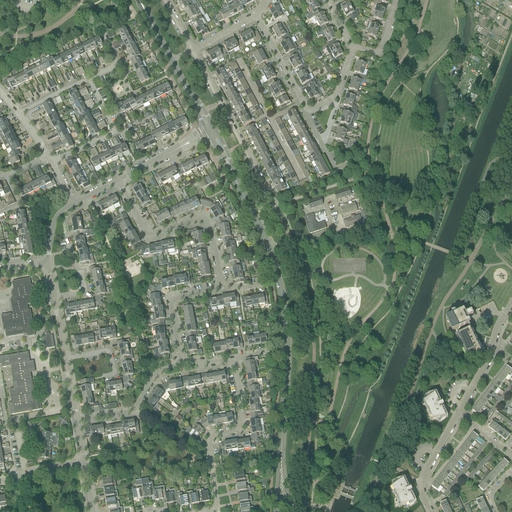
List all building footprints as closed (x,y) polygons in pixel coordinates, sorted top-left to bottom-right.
[(191,0),(190,1),(180,7),(182,11),(196,4),(194,0),(191,0)] [(235,0),(232,2),(234,5),(238,13),(243,10),(241,7),(237,0),(236,0),(237,1),(235,0)] [(340,6),(343,11),(351,7),(348,2),(351,0),(350,0),(345,0),(344,1),(345,3),(340,6)] [(272,9),(269,11),(272,16),(280,12),(282,10),(283,10),(281,5),(280,3),(279,1),(273,5),(274,8),(272,9)] [(232,2),(228,4),(234,15),(238,13),(234,5),(232,2)] [(185,10),(187,14),(198,9),(196,6),(197,5),(197,3),(196,4),(182,11),(185,10)] [(309,13),(306,15),(307,18),(316,13),(314,11),(317,10),(320,8),(317,3),(309,7),(307,8),(309,13)] [(376,7),(374,12),(383,15),(385,9),(379,7),(380,5),(374,3),(373,6),(376,7)] [(224,5),(222,6),(224,10),(229,18),(234,15),(228,4),(225,6),(224,5)] [(198,9),(187,14),(190,19),(194,17),(196,20),(203,16),(205,15),(201,7),(198,9)] [(351,7),(343,11),(346,17),(349,15),(351,14),(352,17),(354,19),(359,17),(357,14),(358,14),(356,11),(354,12),(352,10),(353,9),(352,7),(351,7)] [(220,13),(218,15),(221,21),(223,20),(224,21),(229,18),(224,10),(220,12),(220,13)] [(280,18),(281,21),(287,18),(284,13),(281,14),(280,12),(272,16),(273,18),(273,19),(273,20),(274,19),(275,21),(280,18)] [(370,17),(369,20),(375,22),(376,19),(381,21),(383,15),(374,12),(372,18),(370,17)] [(314,17),(317,22),(325,18),(322,13),(317,16),(316,13),(307,18),(308,20),(314,17)] [(197,22),(193,25),(195,30),(203,25),(207,23),(205,19),(204,18),(203,18),(204,17),(203,16),(196,20),(197,22)] [(317,29),(319,31),(324,28),(323,26),(328,23),(325,18),(317,22),(320,27),(317,29)] [(368,29),(369,29),(377,32),(379,26),(374,25),(375,22),(369,20),(366,28),(368,29)] [(272,29),(275,34),(283,30),(285,28),(283,24),(280,25),(272,29)] [(203,25),(195,30),(198,34),(200,33),(202,37),(209,33),(206,28),(205,28),(203,25)] [(121,37),(128,33),(126,27),(118,31),(121,37)] [(283,37),(284,39),(289,36),(285,28),(283,30),(275,34),(276,37),(276,38),(277,39),(283,37)] [(319,31),(315,33),(317,37),(318,37),(321,36),(322,36),(323,39),(325,38),(333,33),(331,28),(327,30),(325,31),(324,28),(319,31)] [(363,37),(363,40),(366,41),(367,38),(368,39),(369,39),(370,36),(372,37),(376,38),(377,32),(369,29),(368,29),(367,30),(367,31),(367,32),(368,32),(367,35),(364,34),(363,37)] [(247,31),(244,33),(249,42),(253,40),(254,43),(261,40),(257,33),(253,35),(250,30),(247,32),(247,31)] [(113,48),(119,45),(131,39),(128,33),(121,37),(122,40),(121,41),(120,41),(118,43),(118,42),(112,45),(113,48)] [(242,41),(239,42),(242,48),(245,46),(244,45),(249,42),(244,33),(242,34),(242,35),(239,36),(242,41)] [(324,45),(325,48),(330,45),(329,42),(336,38),(333,33),(325,38),(327,40),(323,44),(324,45)] [(283,43),(280,44),(283,49),(293,44),(291,39),(289,36),(284,39),(285,41),(283,43)] [(98,37),(92,40),(96,48),(102,45),(98,37)] [(131,39),(119,45),(120,47),(122,45),(123,47),(125,45),(126,48),(134,44),(131,39)] [(231,40),(228,41),(233,50),(238,48),(239,49),(242,48),(239,42),(236,44),(234,39),(231,40)] [(92,40),(87,43),(91,51),(96,48),(92,40)] [(225,50),(223,51),(226,56),(229,55),(228,53),(233,50),(228,41),(225,43),(223,45),(225,50)] [(87,43),(81,45),(85,53),(91,51),(87,43)] [(80,44),(75,46),(76,48),(80,56),(85,53),(81,45),(80,44)] [(126,48),(129,54),(137,50),(134,44),(126,48)] [(293,44),(283,49),(286,55),(289,53),(291,52),(292,54),(298,51),(296,49),(296,48),(296,47),(295,45),(294,44),(293,44)] [(329,55),(332,54),(340,49),(337,44),(332,47),(330,45),(325,48),(326,49),(329,55)] [(76,48),(70,51),(74,59),(79,56),(76,48)] [(214,49),(212,50),(217,59),(222,56),(223,58),(226,56),(223,51),(220,52),(218,48),(215,49),(214,49)] [(329,55),(331,58),(332,60),(331,64),(337,66),(340,56),(343,55),(340,49),(332,54),(329,55)] [(129,54),(132,60),(138,57),(140,56),(137,50),(129,54)] [(217,59),(212,50),(209,52),(207,54),(209,58),(206,60),(209,65),(212,64),(211,62),(217,59)] [(253,57),(255,60),(264,55),(263,52),(263,53),(261,50),(256,53),(255,50),(247,54),(249,59),(253,57)] [(70,51),(64,54),(68,62),(74,59),(70,51)] [(294,57),(288,59),(291,65),(299,60),(302,59),(299,54),(298,51),(292,54),(294,57)] [(64,54),(59,57),(63,65),(68,62),(64,54)] [(256,70),(258,69),(264,66),(262,63),(267,61),(265,58),(266,58),(264,55),(255,60),(258,65),(254,67),(256,70)] [(39,60),(41,63),(45,71),(50,68),(46,60),(45,57),(39,60)] [(52,57),(46,60),(50,68),(56,65),(53,60),(53,59),(52,57)] [(59,57),(53,59),(53,60),(56,65),(57,68),(63,65),(59,57)] [(130,61),(133,67),(140,63),(138,57),(132,60),(130,61)] [(299,67),(300,69),(306,66),(305,64),(302,65),(299,60),(291,65),(294,70),(299,67)] [(357,61),(356,67),(364,70),(366,64),(369,65),(370,63),(364,60),(363,63),(357,61)] [(41,63),(35,66),(39,74),(45,71),(41,63)] [(133,67),(135,72),(143,68),(140,63),(133,67)] [(35,66),(29,69),(33,77),(39,74),(35,66)] [(261,71),(264,76),(273,71),(272,69),(271,69),(270,66),(265,69),(264,66),(258,69),(260,72),(261,71)] [(300,73),(296,75),(299,80),(307,76),(305,70),(307,69),(306,66),(306,67),(300,69),(302,72),(300,73)] [(359,74),(358,77),(364,79),(365,77),(367,71),(364,70),(356,67),(354,73),(359,74)] [(135,72),(138,78),(146,74),(143,68),(135,72)] [(218,71),(214,73),(217,79),(225,74),(227,73),(224,68),(222,69),(218,71)] [(23,72),(24,73),(28,79),(33,77),(29,69),(23,72)] [(265,82),(267,85),(272,82),(271,80),(276,77),(274,74),(275,74),(273,71),(264,76),(267,82),(265,82)] [(331,73),(329,74),(330,76),(332,74),(335,80),(338,79),(339,76),(333,72),(331,73)] [(24,73),(19,75),(22,83),(28,80),(28,79),(24,73)] [(146,74),(138,78),(141,84),(149,80),(146,74)] [(217,79),(219,84),(227,80),(225,74),(217,79)] [(19,75),(13,78),(17,86),(22,83),(19,75)] [(307,76),(299,80),(302,85),(305,83),(307,82),(309,85),(317,80),(315,78),(310,81),(307,76)] [(352,78),(350,83),(359,86),(360,83),(363,84),(364,79),(358,77),(358,80),(352,78)] [(17,86),(13,78),(8,81),(6,79),(2,82),(8,89),(9,89),(10,90),(9,91),(10,92),(11,92),(12,93),(12,92),(13,92),(14,92),(14,91),(14,90),(14,89),(13,88),(17,86)] [(219,84),(222,89),(230,85),(227,80),(219,84)] [(308,88),(305,90),(307,95),(315,91),(319,89),(320,89),(317,83),(318,83),(317,80),(309,85),(310,87),(308,88)] [(267,85),(263,87),(265,89),(268,87),(269,88),(270,87),(273,93),(280,89),(282,88),(280,85),(278,82),(274,85),(272,82),(267,85)] [(167,83),(162,86),(166,94),(171,91),(167,83)] [(354,91),(353,94),(359,95),(360,93),(357,92),(359,86),(350,83),(348,89),(354,91)] [(222,89),(225,94),(233,90),(234,90),(234,88),(233,85),(231,84),(230,85),(222,89)] [(162,86),(156,89),(160,97),(166,94),(162,86)] [(68,93),(71,98),(87,90),(85,88),(77,92),(75,89),(68,93)] [(280,89),(273,93),(274,95),(273,97),(276,102),(277,101),(281,99),(280,97),(280,96),(281,95),(284,93),(283,91),(283,90),(282,88),(280,89)] [(156,89),(150,92),(154,100),(160,97),(156,89)] [(315,91),(307,95),(310,100),(313,99),(315,98),(317,100),(322,97),(323,97),(319,89),(315,91)] [(71,98),(74,104),(81,100),(80,98),(88,93),(87,90),(71,98)] [(225,94),(228,100),(237,95),(236,95),(233,90),(225,94)] [(150,92),(145,95),(149,103),(154,100),(150,92)] [(346,94),(345,100),(353,103),(355,97),(358,98),(359,95),(353,94),(352,96),(346,94)] [(145,95),(139,97),(143,105),(149,103),(145,95)] [(229,99),(232,105),(240,100),(237,95),(228,100),(229,99)] [(281,99),(277,101),(280,106),(278,107),(280,109),(280,110),(285,107),(284,104),(289,102),(287,99),(288,99),(286,96),(282,98),(281,99)] [(133,100),(136,106),(137,108),(138,110),(138,111),(142,109),(141,109),(144,107),(143,105),(139,97),(133,100)] [(132,98),(127,101),(131,109),(136,106),(133,100),(132,98)] [(74,104),(77,110),(92,102),(91,99),(82,103),(81,100),(74,104)] [(232,105),(235,110),(243,106),(240,100),(232,105)] [(345,100),(343,105),(346,107),(348,107),(348,110),(349,111),(353,112),(355,112),(356,113),(357,109),(354,106),(353,105),(353,103),(345,100)] [(127,101),(121,104),(125,112),(131,109),(127,101)] [(37,112),(31,115),(32,118),(39,114),(43,112),(52,108),(49,102),(42,105),(44,108),(37,112)] [(77,110),(79,115),(88,111),(86,111),(85,109),(94,104),(92,102),(77,110)] [(121,104),(115,107),(116,108),(119,114),(118,115),(120,118),(123,116),(124,116),(122,113),(125,112),(121,104)] [(235,110),(237,115),(245,111),(243,106),(235,110)] [(52,108),(43,112),(44,115),(46,114),(48,117),(55,113),(52,108)] [(81,115),(83,120),(99,113),(98,110),(89,114),(88,111),(79,115),(79,116),(81,115)] [(286,115),(289,120),(297,116),(294,110),(286,115)] [(237,115),(240,120),(248,116),(245,111),(237,115)] [(355,112),(353,112),(349,111),(348,113),(343,112),(342,117),(354,121),(355,116),(356,116),(357,113),(356,113),(355,112)] [(49,120),(47,121),(49,124),(58,119),(55,113),(48,117),(49,120)] [(83,120),(86,126),(93,122),(92,119),(100,115),(99,113),(83,120)] [(248,116),(240,120),(243,126),(254,120),(253,118),(250,119),(248,116)] [(289,120),(292,125),(300,121),(297,116),(289,120)] [(184,117),(178,120),(182,128),(188,125),(184,117)] [(352,130),(353,126),(352,126),(354,121),(342,117),(340,123),(345,125),(345,127),(352,130)] [(58,119),(49,124),(50,126),(52,125),(54,128),(55,128),(61,125),(61,124),(58,119)] [(178,120),(173,123),(177,131),(182,128),(178,120)] [(86,126),(89,132),(105,124),(103,121),(95,125),(93,122),(86,126)] [(292,125),(295,131),(303,126),(300,121),(292,125)] [(0,127),(0,128),(2,132),(10,128),(9,125),(10,125),(9,123),(8,123),(0,127)] [(173,123),(167,126),(171,134),(177,131),(173,123)] [(56,131),(45,136),(46,139),(65,130),(62,124),(61,124),(61,125),(55,128),(56,131)] [(105,124),(89,132),(91,135),(90,137),(89,137),(91,141),(97,138),(96,137),(95,137),(95,136),(99,134),(97,131),(106,127),(105,124)] [(245,129),(248,135),(256,131),(253,125),(245,129)] [(167,126),(161,128),(165,136),(171,134),(167,126)] [(295,131),(297,136),(305,132),(303,126),(295,131)] [(338,128),(336,134),(345,136),(346,134),(351,133),(352,130),(345,127),(344,130),(338,128)] [(0,133),(0,137),(1,139),(13,133),(11,130),(12,130),(11,128),(10,128),(2,132),(0,133)] [(161,128),(156,131),(160,139),(165,136),(161,128)] [(65,130),(46,139),(48,142),(54,138),(57,137),(59,136),(60,139),(67,135),(65,130)] [(150,134),(151,136),(154,142),(160,139),(156,131),(150,134)] [(256,131),(248,135),(251,140),(259,136),(260,135),(259,133),(258,134),(256,131)] [(297,136),(300,141),(308,137),(305,132),(297,136)] [(4,144),(7,143),(15,139),(14,135),(15,135),(14,133),(13,133),(1,139),(4,144)] [(336,134),(334,139),(338,140),(340,141),(339,144),(342,145),(346,146),(347,143),(348,141),(344,139),(344,138),(345,136),(336,134)] [(62,142),(51,147),(53,150),(70,141),(67,135),(60,139),(62,142)] [(151,136),(145,139),(149,147),(155,144),(154,142),(151,136)] [(259,136),(251,140),(254,146),(261,141),(263,140),(262,138),(260,139),(259,136)] [(7,143),(4,144),(6,149),(10,148),(18,144),(17,141),(20,140),(19,137),(15,139),(7,143)] [(117,137),(114,138),(122,153),(122,154),(128,151),(124,144),(121,145),(117,137)] [(300,141),(303,146),(312,142),(312,141),(311,142),(308,137),(300,141)] [(114,138),(112,139),(116,148),(113,150),(117,157),(118,160),(124,157),(122,154),(122,153),(114,138)] [(145,139),(140,142),(144,150),(149,147),(145,139)] [(70,141),(53,150),(54,153),(64,148),(66,151),(73,147),(70,141)] [(261,141),(254,146),(256,151),(264,147),(266,146),(265,144),(263,145),(261,141)] [(106,142),(103,144),(111,160),(117,157),(113,150),(110,151),(106,142)] [(144,150),(140,142),(134,145),(138,153),(144,150)] [(304,146),(307,151),(315,147),(312,142),(303,146),(303,147),(304,146)] [(10,148),(12,153),(19,150),(20,149),(19,146),(20,145),(19,143),(18,144),(10,148)] [(103,144),(100,145),(105,154),(102,155),(105,163),(111,160),(103,144)] [(264,147),(256,151),(259,156),(267,152),(266,150),(267,149),(266,148),(265,148),(264,147)] [(307,151),(310,156),(318,152),(315,147),(307,151)] [(95,148),(92,149),(100,165),(105,163),(102,155),(99,157),(95,148)] [(92,149),(89,151),(94,159),(90,161),(94,168),(100,165),(92,149)] [(9,154),(12,159),(12,160),(18,156),(18,157),(20,156),(18,152),(20,152),(19,150),(12,153),(9,154)] [(267,152),(259,156),(262,162),(269,158),(271,156),(270,154),(269,155),(267,152)] [(310,156),(313,162),(321,157),(318,152),(310,156)] [(204,155),(198,159),(202,166),(208,163),(204,155)] [(12,160),(12,159),(9,161),(11,166),(19,162),(18,159),(19,158),(18,157),(18,156),(12,160)] [(67,165),(70,170),(78,166),(80,165),(76,156),(70,159),(71,162),(68,164),(68,163),(68,164),(67,165)] [(313,162),(316,167),(324,163),(321,157),(313,162)] [(261,162),(264,167),(272,163),(269,158),(262,162),(261,162)] [(198,159),(193,161),(197,169),(202,166),(198,159)] [(192,160),(187,163),(190,170),(191,171),(193,170),(196,168),(197,169),(193,161),(192,160)] [(180,165),(178,167),(182,175),(185,174),(191,171),(187,163),(181,166),(180,165)] [(264,167),(266,173),(274,168),(272,163),(264,167)] [(316,167),(318,172),(326,168),(324,163),(316,167)] [(70,170),(72,176),(80,172),(78,166),(70,170)] [(36,168),(39,173),(45,186),(50,183),(52,187),(56,185),(50,175),(47,176),(44,177),(39,167),(36,168)] [(174,167),(169,170),(173,178),(178,175),(179,177),(182,175),(178,167),(175,168),(174,167)] [(266,173),(269,178),(277,174),(274,168),(266,173)] [(326,168),(318,172),(320,175),(319,175),(319,176),(320,178),(321,178),(329,173),(326,168)] [(169,170),(163,173),(167,181),(170,179),(171,182),(174,180),(173,178),(169,170)] [(72,176),(75,182),(83,178),(80,172),(72,176)] [(277,174),(269,178),(272,183),(280,179),(283,178),(280,172),(277,174)] [(38,180),(36,181),(39,189),(45,186),(39,173),(36,175),(38,180)] [(167,181),(163,173),(158,176),(157,175),(154,176),(156,181),(160,187),(163,186),(162,184),(167,181)] [(30,178),(27,179),(34,192),(39,189),(36,181),(33,183),(30,178)] [(83,178),(75,182),(78,188),(82,186),(83,189),(89,186),(87,183),(86,183),(83,178)] [(27,186),(24,187),(28,194),(34,192),(27,179),(25,180),(27,186)] [(272,183),(275,189),(283,184),(280,179),(272,183)] [(133,189),(136,195),(144,191),(141,185),(145,183),(143,180),(132,186),(134,189),(133,189)] [(28,194),(24,187),(21,188),(19,183),(16,185),(22,197),(28,194)] [(283,184),(275,189),(278,194),(286,190),(283,184)] [(148,192),(147,189),(144,191),(136,195),(139,201),(147,196),(145,194),(148,192)] [(349,189),(334,194),(336,200),(337,200),(351,195),(349,189)] [(115,195),(109,199),(113,206),(119,203),(115,195)] [(142,206),(143,206),(144,208),(151,205),(155,203),(154,200),(150,202),(147,196),(139,201),(142,206)] [(196,198),(190,201),(194,209),(200,205),(203,206),(205,200),(202,200),(201,200),(199,197),(196,198)] [(109,199),(104,201),(108,209),(113,206),(109,199)] [(320,199),(309,203),(311,209),(322,205),(320,199)] [(108,209),(104,201),(98,205),(97,203),(94,205),(100,216),(103,214),(102,212),(108,209)] [(185,204),(184,204),(189,212),(194,209),(190,201),(186,203),(185,204)] [(208,202),(207,207),(209,208),(213,214),(220,210),(223,209),(220,203),(217,204),(217,205),(215,202),(212,204),(211,203),(208,202)] [(184,203),(178,206),(183,213),(188,211),(188,212),(189,212),(184,203)] [(348,206),(348,204),(344,205),(344,207),(340,208),(342,215),(357,211),(354,203),(352,204),(348,206)] [(172,207),(169,208),(174,217),(176,216),(177,217),(183,213),(178,206),(173,209),(172,207)] [(166,209),(160,213),(164,220),(170,217),(171,219),(174,217),(169,208),(166,210),(166,209)] [(16,216),(17,219),(25,217),(24,211),(19,212),(18,210),(12,213),(13,216),(16,216)] [(214,220),(216,223),(224,219),(223,216),(220,210),(213,214),(216,220),(214,220)] [(73,220),(72,220),(73,226),(81,224),(80,218),(81,218),(79,213),(72,217),(73,220)] [(164,220),(160,213),(155,216),(154,214),(151,215),(157,226),(160,224),(159,223),(164,220)] [(313,214),(303,217),(309,234),(326,228),(324,222),(318,224),(318,225),(316,224),(313,214)] [(344,221),(346,228),(362,223),(359,216),(354,218),(351,219),(344,221)] [(119,225),(122,230),(130,226),(127,221),(128,220),(127,217),(121,220),(116,223),(117,226),(119,225)] [(219,226),(220,232),(229,230),(228,224),(227,224),(224,219),(216,223),(217,226),(219,226)] [(19,232),(20,231),(27,230),(26,224),(18,225),(19,232)] [(74,232),(72,233),(73,236),(83,234),(88,233),(88,230),(83,231),(81,224),(73,226),(74,232)] [(122,230),(125,236),(134,231),(133,231),(130,226),(122,230)] [(192,234),(193,240),(202,238),(201,232),(200,232),(200,229),(187,231),(188,234),(192,234)] [(222,238),(223,241),(233,239),(232,236),(230,237),(229,230),(220,232),(221,238),(222,238)] [(126,236),(129,241),(137,237),(134,231),(125,236),(126,236)] [(75,239),(76,245),(85,243),(84,238),(89,237),(89,236),(92,235),(92,232),(88,233),(83,234),(73,236),(73,239),(75,239)] [(19,244),(22,244),(31,242),(30,236),(21,237),(18,238),(19,244)] [(137,237),(129,241),(132,247),(133,246),(134,249),(137,248),(140,249),(143,244),(140,243),(137,237)] [(195,246),(196,249),(205,247),(205,244),(203,245),(202,238),(193,240),(195,246)] [(172,241),(166,242),(168,251),(168,254),(175,252),(174,252),(178,251),(176,244),(175,239),(172,239),(172,241)] [(233,239),(223,241),(223,244),(225,244),(226,250),(235,249),(234,242),(238,241),(237,239),(233,239)] [(154,245),(155,254),(156,257),(162,256),(161,253),(162,253),(160,243),(160,244),(154,245)] [(142,251),(139,256),(140,257),(149,255),(154,254),(155,254),(154,245),(147,247),(145,245),(145,246),(142,251)] [(196,249),(191,250),(191,253),(192,253),(193,259),(197,259),(206,257),(205,251),(206,251),(205,247),(196,249)] [(23,250),(20,250),(21,257),(24,256),(25,256),(33,255),(32,248),(23,250)] [(88,255),(79,257),(81,263),(82,263),(82,266),(89,265),(94,264),(94,261),(93,261),(92,255),(88,255)] [(230,266),(240,264),(239,261),(237,261),(236,255),(227,256),(228,263),(229,263),(230,266)] [(240,264),(230,266),(231,269),(232,268),(233,275),(242,273),(241,267),(245,266),(244,263),(240,264)] [(91,271),(92,277),(101,275),(100,269),(102,269),(101,265),(96,266),(96,267),(89,268),(89,271),(91,271)] [(209,269),(200,271),(201,277),(197,278),(197,281),(210,279),(209,276),(210,276),(209,269)] [(185,275),(179,276),(181,285),(187,284),(187,285),(190,284),(189,279),(188,272),(185,273),(185,275)] [(233,275),(234,281),(235,281),(236,284),(248,282),(248,278),(243,279),(242,273),(233,275)] [(6,315),(1,315),(3,328),(4,327),(6,327),(6,329),(4,329),(6,338),(25,334),(27,334),(27,337),(35,336),(34,331),(33,328),(30,311),(28,311),(27,305),(35,303),(32,288),(32,285),(31,286),(29,279),(12,282),(13,289),(14,291),(14,292),(14,296),(15,297),(15,299),(10,299),(9,300),(10,300),(13,314),(10,314),(8,314),(6,315)] [(157,285),(155,288),(160,291),(162,289),(168,288),(167,279),(160,280),(160,281),(157,281),(158,285),(157,285)] [(94,283),(95,289),(104,288),(103,284),(107,284),(106,281),(103,282),(93,283),(94,283)] [(150,285),(147,290),(150,292),(150,295),(151,301),(160,300),(159,294),(160,291),(155,288),(150,285)] [(97,296),(95,298),(100,301),(101,299),(101,298),(105,297),(105,294),(104,288),(95,289),(97,296)] [(263,295),(257,296),(258,305),(264,304),(265,306),(268,305),(266,293),(262,294),(263,295)] [(234,294),(228,295),(230,304),(235,303),(236,303),(236,307),(240,307),(238,300),(238,295),(234,295),(234,294)] [(257,296),(250,297),(252,306),(256,305),(256,308),(259,308),(258,305),(257,296)] [(244,297),(241,298),(242,302),(243,310),(246,309),(246,307),(252,306),(250,297),(244,298),(244,297)] [(93,300),(87,302),(88,310),(95,309),(98,308),(97,306),(100,306),(102,303),(100,301),(95,298),(93,300)] [(217,307),(216,299),(209,300),(210,301),(206,301),(208,314),(212,313),(211,309),(217,307)] [(151,301),(152,308),(162,306),(161,306),(160,300),(151,301)] [(184,308),(182,308),(184,314),(192,313),(191,307),(196,306),(195,302),(183,305),(184,308)] [(76,313),(74,304),(68,305),(68,303),(65,304),(67,316),(70,316),(70,314),(76,313)] [(446,316),(445,317),(447,318),(454,331),(455,330),(455,331),(465,326),(467,325),(461,311),(454,314),(455,313),(454,313),(454,312),(452,313),(450,313),(449,314),(451,316),(450,316),(449,314),(448,314),(447,315),(446,316)] [(153,321),(151,321),(152,324),(158,323),(164,322),(163,319),(164,319),(163,312),(154,314),(152,315),(153,321)] [(111,329),(105,330),(106,339),(112,337),(113,339),(116,338),(114,326),(114,323),(110,324),(110,326),(110,327),(111,329)] [(155,330),(156,336),(164,334),(163,328),(165,328),(164,325),(152,327),(153,330),(155,330)] [(186,333),(186,336),(196,335),(195,332),(196,332),(195,325),(186,327),(187,333),(186,333)] [(469,328),(467,329),(457,334),(467,354),(471,352),(473,357),(481,353),(479,350),(469,328)] [(98,332),(95,332),(97,342),(100,341),(100,340),(106,339),(105,330),(98,331),(98,332)] [(92,335),(86,336),(88,344),(94,343),(94,342),(97,342),(95,332),(92,333),(92,335)] [(265,334),(259,335),(261,344),(267,343),(267,344),(270,344),(268,332),(265,332),(265,334)] [(43,337),(45,349),(54,348),(52,335),(49,336),(49,333),(46,333),(46,337),(43,337)] [(187,339),(186,339),(187,346),(196,344),(199,344),(197,338),(196,335),(186,336),(187,339)] [(255,345),(253,336),(247,337),(246,335),(243,336),(244,341),(245,348),(249,348),(248,346),(255,345)] [(82,345),(80,337),(74,338),(74,336),(70,337),(72,349),(76,348),(75,347),(82,345)] [(238,339),(231,340),(233,349),(239,348),(239,349),(243,349),(241,342),(242,342),(241,336),(237,337),(238,339)] [(119,345),(120,351),(128,350),(127,344),(129,343),(129,340),(123,341),(117,342),(117,345),(119,345)] [(221,352),(219,344),(213,345),(212,340),(209,341),(210,348),(211,353),(214,352),(214,354),(221,352)] [(225,342),(219,344),(221,352),(227,351),(225,341),(225,342)] [(196,344),(187,346),(188,352),(189,352),(189,355),(202,353),(201,350),(197,351),(196,344)] [(159,348),(155,349),(156,355),(156,359),(168,356),(168,353),(169,353),(168,347),(159,348)] [(119,358),(120,361),(129,359),(129,356),(128,350),(120,351),(121,358),(119,358)] [(2,357),(0,357),(0,365),(1,365),(2,368),(10,366),(11,366),(14,382),(12,383),(14,389),(9,390),(12,403),(12,405),(9,405),(8,404),(10,415),(15,414),(41,409),(40,399),(33,401),(32,396),(31,396),(31,394),(32,394),(34,394),(34,393),(33,393),(31,379),(31,378),(30,372),(35,372),(33,361),(30,362),(28,362),(28,360),(29,360),(28,352),(2,357)] [(245,363),(246,369),(254,367),(258,367),(257,361),(258,360),(257,357),(245,359),(246,362),(245,363)] [(122,364),(123,370),(132,368),(131,362),(130,362),(129,359),(120,361),(120,364),(122,364)] [(506,366),(503,371),(508,375),(511,370),(506,366)] [(124,377),(123,379),(128,382),(129,380),(129,379),(133,378),(132,375),(133,375),(132,368),(123,370),(124,377)] [(503,371),(499,375),(505,379),(508,375),(503,371)] [(224,372),(218,373),(220,382),(226,381),(227,385),(230,385),(229,380),(229,381),(228,373),(224,373),(224,372)] [(205,374),(202,375),(204,384),(207,384),(213,383),(212,374),(206,375),(205,374)] [(247,382),(247,385),(257,383),(262,382),(265,382),(265,378),(261,379),(257,380),(256,374),(247,375),(248,381),(247,382)] [(199,377),(193,378),(195,387),(201,385),(204,384),(202,375),(199,375),(199,377)] [(499,375),(496,380),(501,384),(505,379),(499,375)] [(187,377),(183,378),(185,388),(188,387),(188,388),(195,387),(193,378),(187,379),(187,377)] [(181,380),(174,381),(176,390),(182,389),(182,388),(185,388),(183,378),(180,378),(181,380)] [(82,387),(81,387),(82,393),(89,392),(90,392),(94,391),(93,385),(94,385),(94,382),(93,379),(87,380),(87,383),(81,384),(82,387)] [(121,381),(115,382),(116,391),(123,390),(122,389),(126,389),(128,391),(132,385),(128,382),(123,379),(121,381)] [(496,380),(492,384),(498,388),(501,384),(496,380)] [(168,382),(163,386),(166,391),(169,389),(170,391),(176,390),(174,381),(168,382)] [(116,391),(115,382),(108,383),(108,382),(105,383),(107,395),(110,394),(110,392),(116,391)] [(249,388),(250,394),(259,392),(258,386),(262,385),(266,385),(265,382),(262,382),(257,383),(247,385),(248,388),(249,388)] [(492,384),(489,389),(494,393),(498,388),(492,384)] [(158,388),(154,394),(161,399),(165,394),(163,392),(166,391),(163,386),(158,389),(158,388)] [(489,389),(486,393),(491,397),(494,393),(489,389)] [(259,392),(250,394),(251,399),(251,400),(258,399),(260,398),(261,398),(261,395),(263,395),(263,391),(259,392)] [(423,402),(425,406),(424,406),(429,417),(430,416),(432,421),(439,419),(440,422),(447,417),(443,407),(441,408),(440,407),(443,406),(442,403),(440,403),(440,402),(436,392),(427,395),(428,395),(426,395),(428,398),(423,402)] [(486,393),(482,397),(487,402),(491,397),(486,393)] [(154,394),(150,399),(157,404),(161,399),(154,394)] [(482,397),(479,402),(484,406),(487,402),(482,397)] [(91,398),(83,400),(84,406),(85,406),(86,409),(98,407),(97,403),(92,404),(91,398)] [(157,404),(150,399),(146,404),(147,405),(145,407),(155,415),(157,412),(153,409),(157,404)] [(251,400),(249,400),(250,407),(259,405),(258,401),(258,399),(251,400)] [(479,402),(475,406),(481,410),(484,406),(479,402)] [(259,405),(250,407),(251,413),(250,413),(250,416),(263,414),(262,411),(260,411),(259,405)] [(481,410),(475,406),(472,411),(477,415),(481,410)] [(231,414),(225,415),(227,423),(233,422),(233,421),(236,421),(234,409),(231,409),(231,414)] [(205,417),(200,419),(203,423),(203,424),(205,428),(208,427),(214,426),(213,417),(212,413),(207,414),(206,416),(206,418),(205,417)] [(219,413),(219,416),(221,425),(227,423),(225,415),(222,415),(221,413),(219,413)] [(250,421),(251,428),(260,426),(259,420),(263,419),(263,416),(250,418),(251,420),(251,421),(250,421)] [(196,425),(192,430),(199,435),(203,430),(205,428),(203,424),(203,423),(200,419),(196,422),(197,424),(196,425)] [(489,425),(488,427),(492,430),(496,425),(498,423),(495,420),(493,419),(489,425)] [(134,420),(127,421),(129,430),(135,429),(136,433),(139,433),(138,428),(137,421),(134,421),(134,420)] [(103,425),(96,427),(98,435),(104,434),(104,436),(108,436),(106,426),(103,427),(103,425)] [(252,434),(251,437),(256,440),(257,438),(257,436),(261,436),(260,433),(261,433),(265,432),(264,425),(260,426),(251,428),(252,434)] [(492,430),(497,434),(501,428),(496,425),(492,430)] [(109,426),(106,426),(108,436),(110,435),(111,436),(117,434),(115,426),(109,427),(109,426)] [(98,435),(96,427),(90,428),(90,429),(84,430),(86,439),(88,439),(89,442),(92,441),(91,436),(98,435)] [(497,434),(501,437),(505,432),(501,428),(497,434)] [(199,435),(192,430),(188,435),(184,432),(182,435),(193,442),(194,440),(195,440),(199,435)] [(42,433),(41,442),(42,442),(42,445),(41,445),(40,458),(50,459),(51,443),(55,443),(55,444),(56,444),(57,431),(56,431),(56,434),(52,433),(51,431),(49,431),(48,432),(46,433),(42,433)] [(505,432),(501,437),(506,440),(510,435),(505,432)] [(473,433),(469,437),(474,441),(478,437),(473,433)] [(249,439),(242,440),(244,449),(251,448),(251,449),(254,448),(255,448),(254,442),(256,440),(251,437),(249,439)] [(469,437),(466,442),(471,446),(474,441),(469,437)] [(236,440),(238,450),(244,449),(242,440),(237,441),(236,440)] [(231,450),(230,441),(223,442),(224,444),(221,444),(223,456),(226,456),(225,451),(231,450)] [(466,442),(462,446),(467,450),(471,446),(466,442)] [(462,446),(459,450),(464,454),(467,450),(462,446)] [(459,450),(455,455),(460,459),(464,454),(459,450)] [(455,455),(452,460),(457,464),(460,459),(455,455)] [(503,459),(499,464),(504,469),(508,464),(503,459)] [(452,460),(448,464),(453,468),(457,464),(452,460)] [(448,464),(445,468),(450,472),(453,468),(448,464)] [(499,464),(495,469),(500,473),(504,469),(499,464)] [(445,468),(442,473),(447,477),(450,472),(445,468)] [(495,469),(491,473),(496,478),(500,473),(495,469)] [(243,472),(234,474),(235,481),(237,481),(238,484),(245,483),(248,482),(247,476),(244,476),(243,472)] [(110,473),(101,475),(103,486),(105,486),(105,489),(113,488),(116,487),(115,481),(112,481),(110,473)] [(442,473),(438,477),(443,481),(447,477),(442,473)] [(491,473),(486,478),(491,482),(496,478),(491,473)] [(438,477),(435,482),(440,486),(443,481),(438,477)] [(396,480),(397,483),(391,487),(393,491),(393,492),(397,502),(398,502),(400,506),(407,504),(409,507),(416,502),(411,493),(410,493),(409,492),(411,491),(410,488),(409,489),(408,487),(404,478),(396,480)] [(486,478),(482,482),(487,487),(491,482),(486,478)] [(131,490),(132,494),(133,499),(144,498),(140,479),(135,480),(136,486),(136,489),(131,490)] [(147,479),(141,480),(144,498),(151,496),(150,495),(154,494),(152,487),(152,483),(148,484),(147,479)] [(440,486),(435,482),(431,486),(436,490),(440,486)] [(487,487),(482,482),(478,487),(483,491),(487,487)] [(238,484),(236,484),(237,491),(239,491),(239,494),(247,493),(250,492),(254,492),(253,488),(249,489),(249,487),(246,487),(245,483),(238,484)] [(155,499),(165,497),(163,486),(157,487),(152,487),(154,494),(155,499)] [(199,486),(195,487),(196,491),(197,494),(198,501),(201,501),(202,502),(209,501),(207,492),(203,493),(202,490),(200,490),(199,486)] [(105,489),(103,489),(105,496),(106,496),(107,499),(115,498),(118,497),(117,491),(113,491),(113,488),(105,489)] [(169,493),(164,494),(165,497),(166,503),(166,504),(173,502),(173,501),(176,500),(175,494),(174,489),(169,490),(169,493)] [(192,491),(186,492),(186,496),(188,503),(191,503),(191,504),(198,503),(198,501),(197,494),(193,494),(192,491)] [(180,494),(175,494),(176,500),(177,502),(177,505),(181,504),(181,506),(188,505),(188,503),(186,496),(182,496),(181,493),(180,494)] [(239,494),(238,495),(239,502),(241,501),(241,505),(249,503),(252,503),(251,497),(248,497),(247,495),(247,494),(247,493),(239,494)] [(107,499),(105,500),(107,507),(109,507),(109,510),(111,509),(119,508),(119,506),(118,502),(115,502),(115,499),(115,498),(107,499)] [(440,504),(442,509),(448,506),(446,501),(440,504)] [(241,505),(239,505),(240,511),(253,511),(253,508),(250,508),(249,505),(249,504),(249,503),(241,505)]
